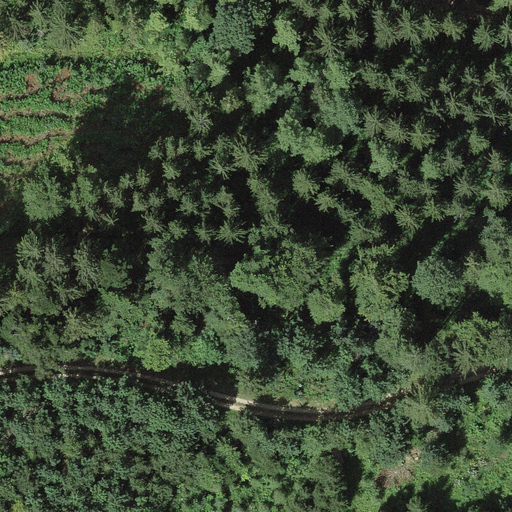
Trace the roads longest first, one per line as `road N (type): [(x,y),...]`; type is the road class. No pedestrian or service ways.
road 1 (track): [(511,358),(380,403),(304,415),(71,370),(0,375)]
road 2 (track): [(0,60),(511,58)]
